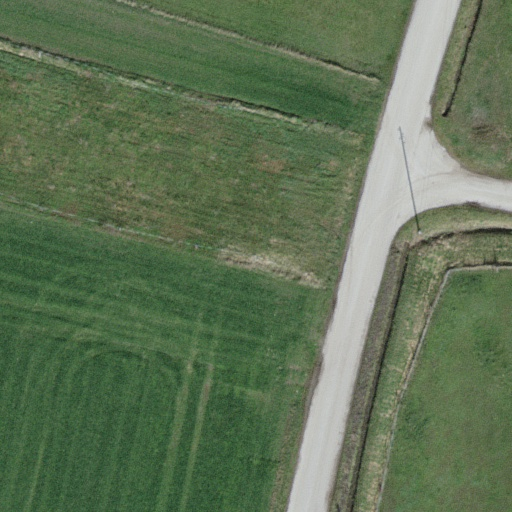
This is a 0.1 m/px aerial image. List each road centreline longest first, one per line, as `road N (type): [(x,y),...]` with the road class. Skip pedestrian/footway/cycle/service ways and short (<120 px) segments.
road 1 (unclassified): [(395,184),(316,511)]
road 2 (unclassified): [(456,0),(395,184)]
